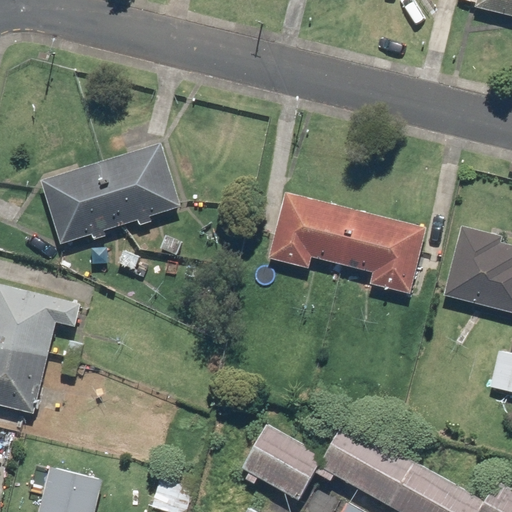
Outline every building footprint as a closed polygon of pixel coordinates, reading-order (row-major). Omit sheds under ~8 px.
[(511,0),(477,0),(476,5),(511,14),(511,0)] [(163,143),(42,180),(61,243),(182,206),(163,143)] [(427,227),(286,192),(269,257),(309,267),(312,256),(374,271),(371,283),(410,293),(427,227)] [(462,226),(445,294),(511,311),(511,244),(501,242),(503,236),(462,226)] [(0,403),(34,412),(57,322),(76,327),(81,304),(0,283),(0,403)] [(511,353),(499,350),(490,386),(511,391),(511,353)] [(322,454),(262,421),(239,463),(298,496),(322,454)] [(475,511),(484,497),(346,421),(320,467),(402,511),(475,511)] [(52,467),(41,511),(95,511),(104,480),(52,467)] [(511,511),(511,484),(504,480),(486,511),(511,511)]
